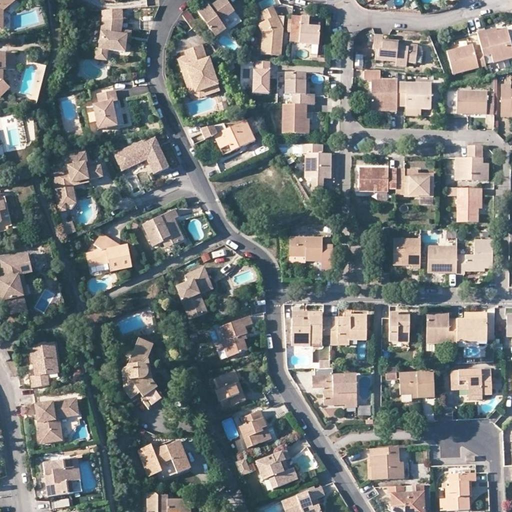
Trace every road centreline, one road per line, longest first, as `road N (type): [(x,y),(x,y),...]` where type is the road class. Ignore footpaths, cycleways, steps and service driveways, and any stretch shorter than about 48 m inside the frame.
road 1 (residential): [(273,294),(263,261),(228,235),(157,86),(156,52),(175,0)]
road 2 (residential): [(346,133),(492,141),(503,154),(500,298)]
road 3 (residential): [(362,511),(284,385),(273,294)]
road 4 (residential): [(346,133),(344,295)]
road 5 (residential): [(344,295),(500,298)]
road 6 (residential): [(339,3),(381,21),(416,22),(478,0)]
road 7 (residential): [(418,432),(484,437),(493,447),(497,511)]
road 8 (residential): [(0,378),(25,511)]
road 9 (residential): [(339,3),(346,133)]
